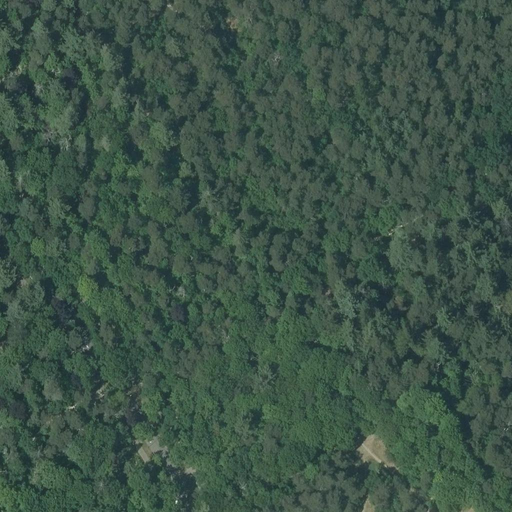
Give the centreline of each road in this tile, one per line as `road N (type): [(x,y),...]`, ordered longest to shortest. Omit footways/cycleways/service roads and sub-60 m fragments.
road 1 (unknown): [(511,216),(450,212),(162,383),(146,379),(0,175)]
road 2 (track): [(0,434),(134,363),(511,132)]
road 3 (track): [(68,0),(275,287)]
road 4 (tertiary): [(182,511),(159,451),(0,218)]
road 5 (track): [(151,0),(0,82)]
road 6 (track): [(275,287),(357,438)]
